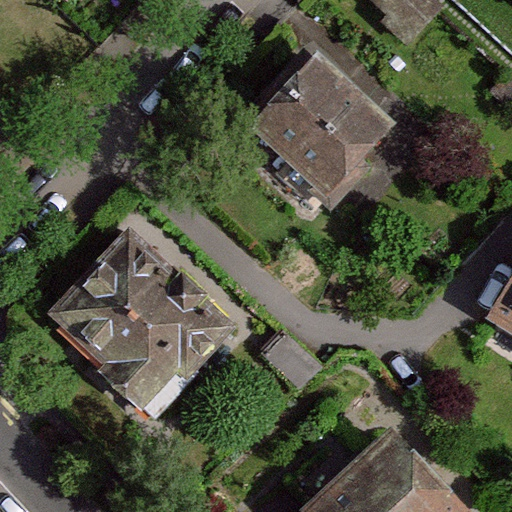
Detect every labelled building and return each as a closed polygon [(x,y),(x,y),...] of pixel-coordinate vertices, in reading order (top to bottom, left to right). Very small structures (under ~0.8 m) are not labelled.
[(431,0),(369,0),(409,39),(439,8),(431,0)] [(318,50),(243,127),(321,203),(396,126),(318,50)] [(126,245),(39,340),(145,436),(232,341),(126,245)] [(511,280),(488,320),(511,334),(511,280)] [(443,511),(386,451),(320,511),(443,511)]
